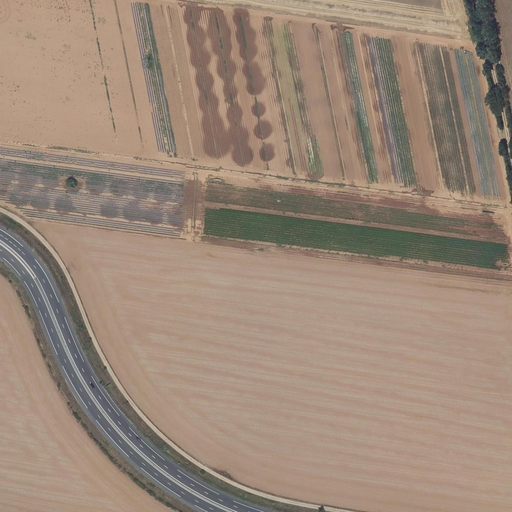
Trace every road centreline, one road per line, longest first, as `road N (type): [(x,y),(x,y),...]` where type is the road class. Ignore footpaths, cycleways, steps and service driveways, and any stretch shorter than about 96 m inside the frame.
road 1 (track): [(347,511),(248,490),(165,439),(114,378),(56,256),(0,209)]
road 2 (trunk): [(249,511),(192,485),(123,428),(81,367),(36,268),(0,235)]
road 3 (trunk): [(1,250),(32,284),(84,396),(113,434),(156,475),(218,511)]
road 4 (track): [(511,159),(476,0)]
